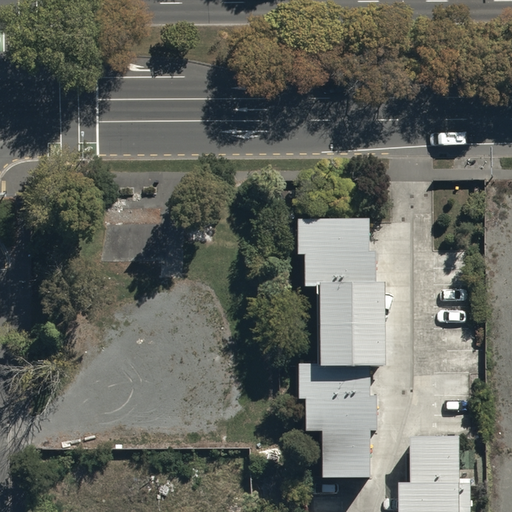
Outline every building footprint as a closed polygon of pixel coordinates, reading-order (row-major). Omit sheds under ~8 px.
[(125,207),(107,208),(107,225),(163,224),(163,208),(159,208),(159,188),(144,188),(144,207),(137,207),(137,187),(124,187),(125,207)] [(373,220),(302,219),(302,253),(308,253),(308,285),(324,285),(324,362),(302,362),(302,397),(309,397),(309,430),(326,430),(326,479),(376,478),(375,431),(381,431),(381,393),(375,393),(375,366),(391,366),(391,278),(381,278),(381,249),(373,249),(373,220)] [(160,263),(81,260),(81,279),(160,279),(160,263)] [(511,305),(506,306),(506,314),(491,314),(488,405),(496,405),(495,424),(511,424),(511,305)] [(473,511),(474,481),(462,482),(462,438),(415,438),(415,483),(404,483),(404,511),(473,511)]
